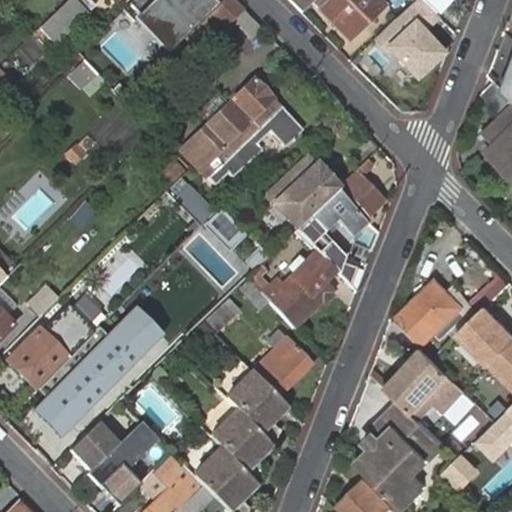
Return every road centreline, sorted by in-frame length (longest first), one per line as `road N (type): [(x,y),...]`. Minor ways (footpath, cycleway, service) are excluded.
road 1 (residential): [(424,169),(293,511)]
road 2 (residential): [(258,0),(424,169)]
road 3 (residential): [(493,0),(424,169)]
road 4 (residential): [(424,169),(511,257)]
